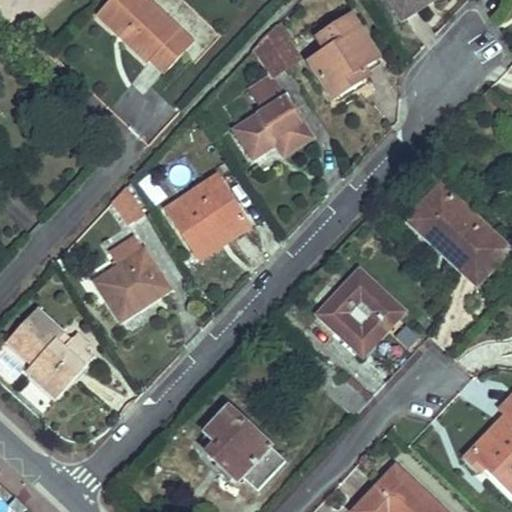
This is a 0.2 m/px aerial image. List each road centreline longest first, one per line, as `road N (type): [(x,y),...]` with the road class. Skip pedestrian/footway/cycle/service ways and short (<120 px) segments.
road 1 (residential): [(72,499),(437,104),(450,67)]
road 2 (residential): [(137,148),(0,290)]
road 3 (residential): [(288,511),(420,372)]
